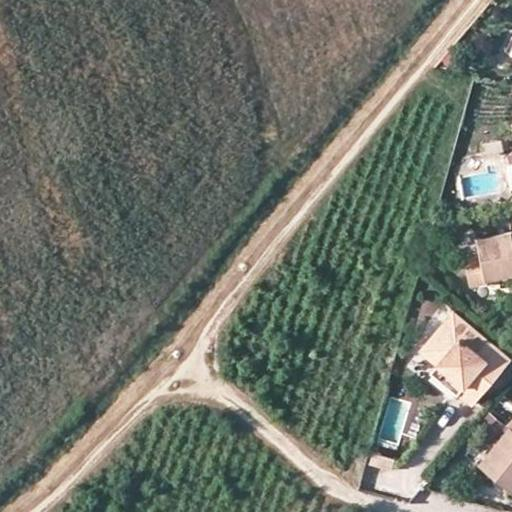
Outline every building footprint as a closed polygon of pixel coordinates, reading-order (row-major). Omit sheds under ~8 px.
[(495,148),(493,137),(478,141),(480,151),(495,148)] [(511,272),(511,238),(511,233),(475,240),(479,257),(463,260),(469,288),(486,285),(485,278),(511,272)] [(511,357),(511,356),(454,309),(420,347),(438,362),(465,384),(460,391),(474,403),(511,357)] [(465,384),(438,362),(431,370),(458,392),(460,391),(465,384)] [(511,398),(503,393),(494,406),(510,416),(511,412),(511,398)] [(500,427),(487,416),(478,427),(492,437),(500,427)] [(511,428),(510,427),(480,465),(511,489),(511,428)] [(377,444),(373,457),(395,462),(398,450),(377,444)]
